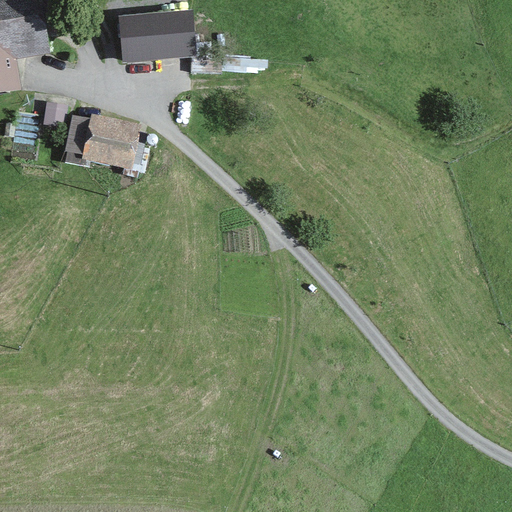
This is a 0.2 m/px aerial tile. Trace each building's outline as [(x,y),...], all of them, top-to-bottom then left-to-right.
[(0,0),(0,93),(24,89),(20,64),(58,57),(48,0),(0,0)] [(120,5),(123,65),(199,62),(196,12),(171,13),(171,3),(120,5)] [(67,129),(69,105),(47,102),(44,126),(67,129)] [(40,142),(43,114),(20,111),(17,140),(40,142)] [(147,132),(79,121),(74,152),(142,164),(147,132)]
